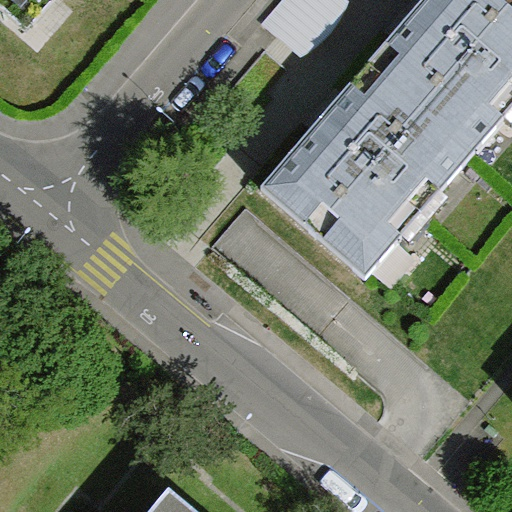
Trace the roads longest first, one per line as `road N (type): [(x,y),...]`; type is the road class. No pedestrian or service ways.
road 1 (residential): [(49,210),(406,511)]
road 2 (residential): [(231,0),(49,210)]
